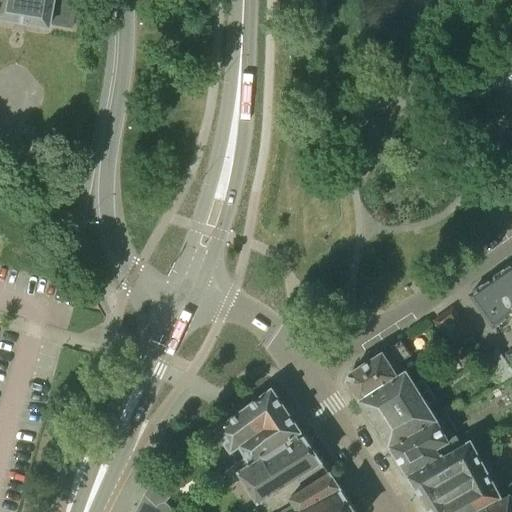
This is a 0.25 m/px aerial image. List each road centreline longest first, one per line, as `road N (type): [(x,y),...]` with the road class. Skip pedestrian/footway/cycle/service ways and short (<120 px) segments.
road 1 (primary): [(126,0),(107,221),(133,274),(172,291)]
road 2 (residential): [(304,379),(511,241)]
road 3 (secondary): [(86,511),(193,297)]
road 4 (secondary): [(172,291),(114,415),(82,511)]
road 5 (secondary): [(193,297),(233,178),(236,97)]
road 6 (secondary): [(236,97),(172,291)]
road 7 (residential): [(393,511),(304,379)]
road 8 (residential): [(304,379),(275,335),(235,309),(193,297)]
